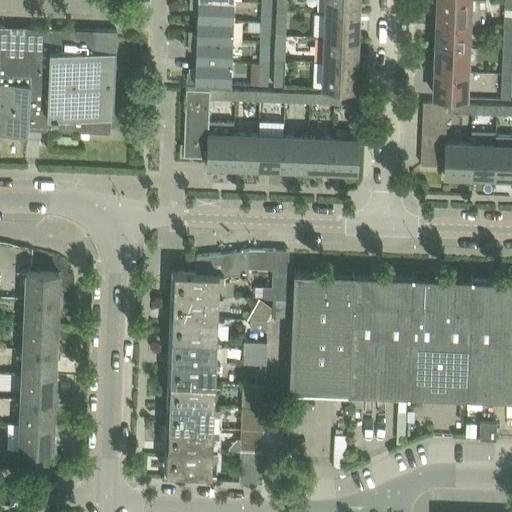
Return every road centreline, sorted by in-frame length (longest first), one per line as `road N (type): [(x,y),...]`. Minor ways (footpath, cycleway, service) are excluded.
road 1 (unclassified): [(106,501),(340,508),(395,491)]
road 2 (tertiary): [(106,501),(113,213)]
road 3 (tertiary): [(385,223),(113,213)]
road 4 (residential): [(385,223),(393,0)]
road 5 (tertiary): [(511,228),(385,223)]
